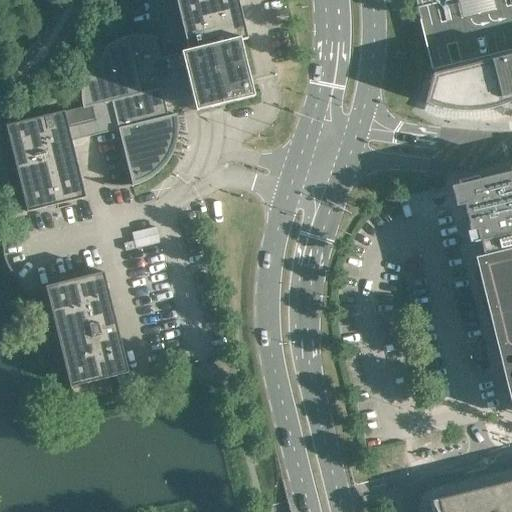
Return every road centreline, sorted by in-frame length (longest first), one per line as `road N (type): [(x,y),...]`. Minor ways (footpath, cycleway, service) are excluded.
road 1 (secondary): [(341,511),(316,416),(306,330),(320,238),(347,157)]
road 2 (secondary): [(288,190),(267,272),(264,340),(308,511)]
road 3 (secondary): [(323,0),(324,60),(295,169)]
road 4 (residential): [(347,157),(436,166),(481,154)]
road 5 (residential): [(408,511),(403,487),(511,463)]
road 6 (secondary): [(355,132),(371,58),(371,0)]
road 7 (residential): [(481,154),(355,132)]
